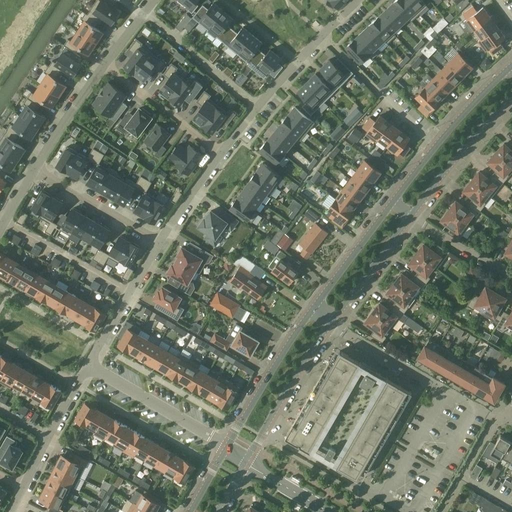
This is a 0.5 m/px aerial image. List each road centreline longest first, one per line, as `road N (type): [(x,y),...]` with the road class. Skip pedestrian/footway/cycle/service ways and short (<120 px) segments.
road 1 (tertiary): [(315,308),(228,448)]
road 2 (residential): [(228,448),(86,365)]
road 3 (tertiary): [(243,462),(331,325)]
road 4 (tertiary): [(410,217),(511,98)]
road 5 (residential): [(358,0),(257,106)]
road 6 (residential): [(257,106),(144,13)]
road 7 (residential): [(105,64),(220,153)]
road 8 (residential): [(159,242),(34,169)]
road 9 (residential): [(5,221),(127,294)]
road 10 (tertiary): [(331,325),(410,217)]
road 11 (tertiary): [(393,203),(315,308)]
road 12 (residential): [(331,325),(443,391)]
road 13 (residential): [(34,169),(105,64)]
road 14 (residential): [(443,391),(385,500)]
